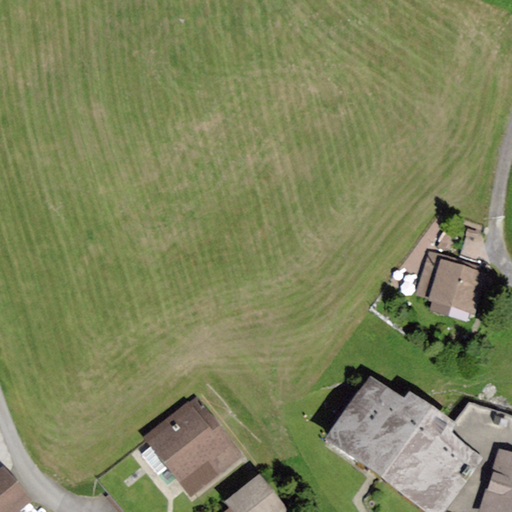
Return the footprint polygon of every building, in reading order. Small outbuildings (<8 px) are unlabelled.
[(482,278),(429,263),(417,304),(470,320),(482,278)] [(434,511),(472,462),(362,380),(313,445),(402,511),(434,511)] [(196,408),(142,450),(183,502),(237,460),(196,408)] [(511,511),(511,464),(484,455),(465,511),(511,511)] [(0,475),(0,511),(15,511),(26,501),(0,475)] [(277,511),(255,485),(222,511),(277,511)]
